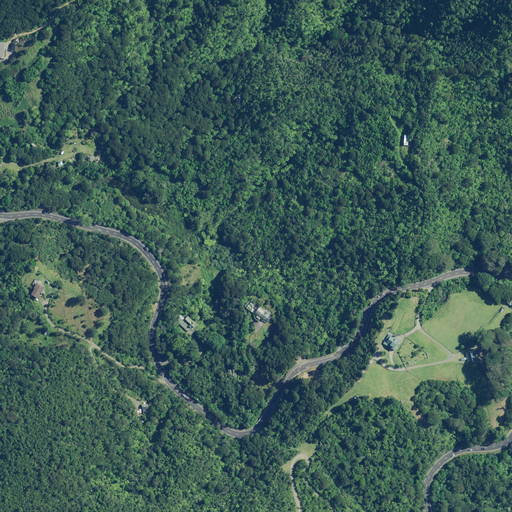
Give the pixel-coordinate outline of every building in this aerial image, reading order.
[(34,288),(30,295),(31,295),(30,297),(35,300),(37,298),(40,293),(41,294),(44,287),(41,285),(42,283),(36,279),(32,284),(34,285),(33,288),(34,288)] [(258,305),(250,299),(245,307),(257,316),(256,317),(259,320),(260,318),(265,322),(271,315),(258,306),(258,305)] [(186,317),(185,319),(181,315),(176,321),(187,331),(188,332),(191,329),(192,330),(197,325),(189,317),(186,317)] [(401,341),(389,333),(382,343),(394,351),(401,341)] [(478,359),(475,348),(473,349),(473,351),(466,353),(468,362),(478,359)]
